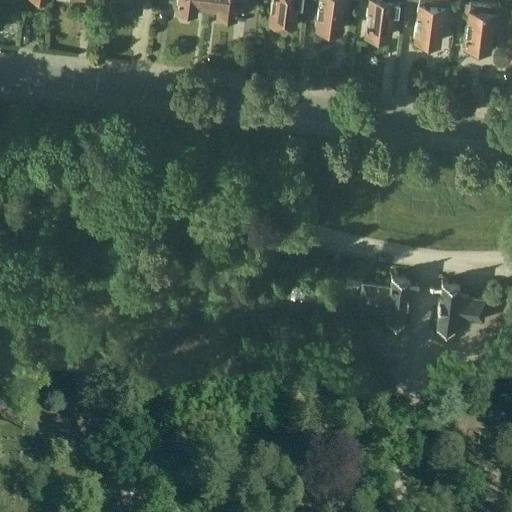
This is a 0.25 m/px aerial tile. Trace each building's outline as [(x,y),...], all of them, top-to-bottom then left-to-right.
[(206,9),(206,0),(176,0),(176,5),(177,5),(180,12),(190,14),(195,7),(206,9)] [(206,0),(206,9),(217,10),(220,18),(229,19),(234,12),(235,12),(236,0),(206,0)] [(271,0),(269,20),(272,20),(274,24),(282,25),(285,22),(296,23),(298,0),(271,0)] [(330,27),(341,29),(344,5),(348,6),(348,0),(318,0),(315,25),(318,26),(320,29),(327,30),(330,27)] [(379,33),(390,35),(393,12),(397,12),(398,0),(368,0),(364,32),(367,32),(367,35),(378,36),(379,33)] [(447,0),(418,0),(418,1),(413,38),(416,39),(419,42),(424,43),(428,40),(439,41),(442,18),(446,18),(447,5),(447,0)] [(477,45),(489,47),(492,23),(495,24),(497,11),(496,10),(497,2),(482,0),(469,0),(468,7),(463,44),(466,44),(468,48),(474,49),(474,48),(477,45)] [(289,272),(286,297),(311,301),(312,298),(324,299),(326,279),(314,277),(314,276),(289,272)] [(390,285),(362,281),(358,304),(386,309),(385,319),(402,322),(409,277),(392,275),(390,285)] [(442,282),(435,327),(452,330),(454,319),(482,323),(485,300),(457,296),(459,285),(442,282)]
